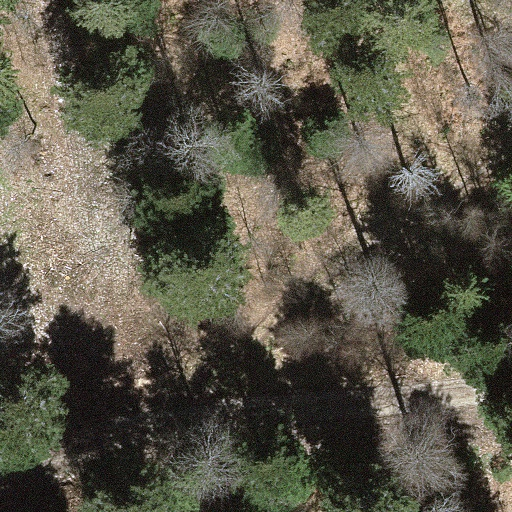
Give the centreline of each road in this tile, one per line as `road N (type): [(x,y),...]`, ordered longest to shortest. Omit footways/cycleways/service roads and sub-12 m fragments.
road 1 (track): [(511,395),(397,405),(221,404),(0,460)]
road 2 (track): [(176,511),(221,404),(267,332),(511,132)]
